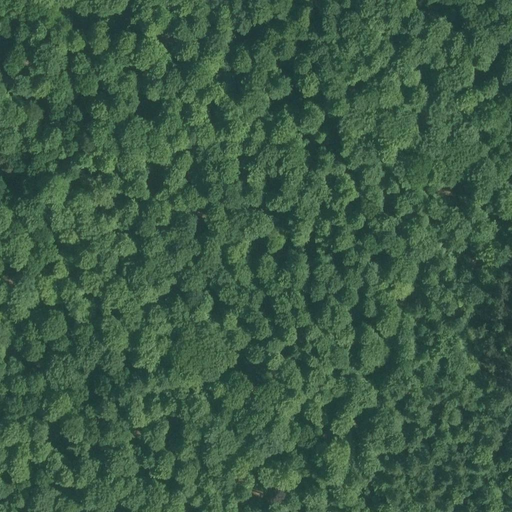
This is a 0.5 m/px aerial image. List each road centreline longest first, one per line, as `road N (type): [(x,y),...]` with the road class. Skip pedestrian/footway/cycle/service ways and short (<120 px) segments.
road 1 (track): [(309,511),(456,143)]
road 2 (track): [(456,143),(92,0)]
road 3 (track): [(456,143),(511,5)]
